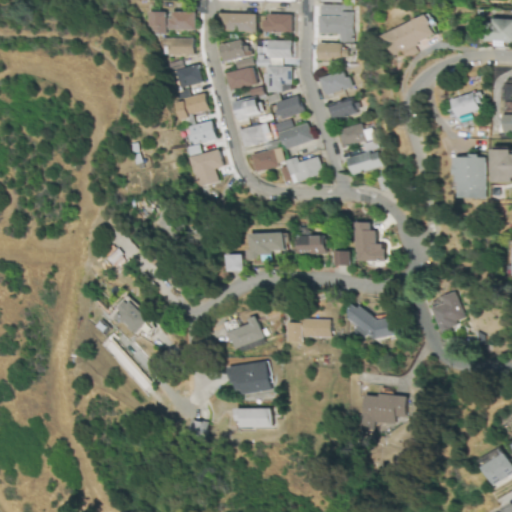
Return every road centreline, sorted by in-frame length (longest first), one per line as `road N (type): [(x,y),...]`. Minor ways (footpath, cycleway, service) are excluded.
road 1 (track): [(0,33),(64,36),(102,55),(120,77),(118,117),(88,174),(105,206),(85,271),(67,419),(101,511)]
road 2 (residential): [(416,270),(386,287),(306,275),(248,286),(188,312),(170,302),(115,232)]
road 3 (residential): [(207,0),(211,58),(237,161),(250,181),(266,190),(346,194)]
road 4 (residential): [(511,58),(453,66),(417,97),(433,188),(430,247),(416,270)]
road 5 (residential): [(346,194),(307,73),(308,0)]
road 6 (residential): [(406,277),(448,362),(511,367)]
